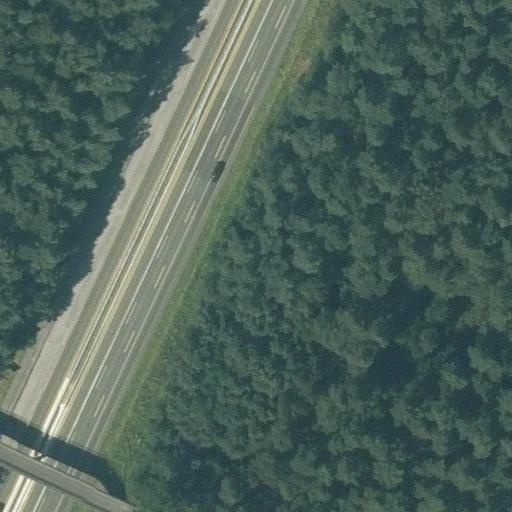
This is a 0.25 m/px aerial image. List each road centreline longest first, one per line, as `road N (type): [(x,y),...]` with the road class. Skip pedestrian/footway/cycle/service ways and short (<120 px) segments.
road 1 (motorway): [(45,511),(280,0)]
road 2 (motorway): [(222,0),(0,477)]
road 3 (track): [(141,511),(0,446)]
